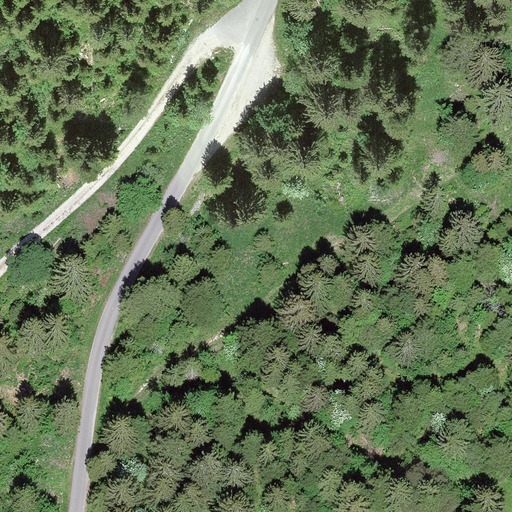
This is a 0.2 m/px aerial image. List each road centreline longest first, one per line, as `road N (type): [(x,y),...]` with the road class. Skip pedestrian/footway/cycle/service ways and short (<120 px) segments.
road 1 (unclassified): [(76,511),(90,397),(111,313),(270,0)]
road 2 (track): [(262,0),(204,44),(123,153),(0,270)]
